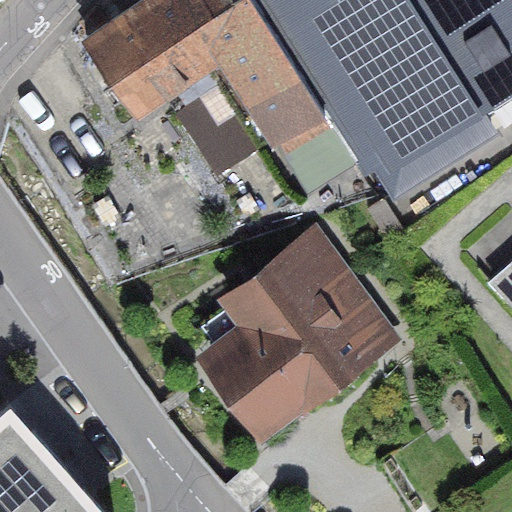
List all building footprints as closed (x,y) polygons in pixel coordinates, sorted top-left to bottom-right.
[(269,0),(118,0),(87,20),(138,94),(225,39),(273,114),(322,84),(269,0)] [(511,70),(511,0),(279,0),(374,154),(511,70)] [(215,85),(183,105),(224,171),(257,151),(215,85)] [(206,332),(264,417),(393,329),(317,219),(227,280),(244,306),(206,332)] [(511,263),(493,280),(511,302),(511,263)] [(0,511),(110,511),(21,403),(0,420),(0,511)]
